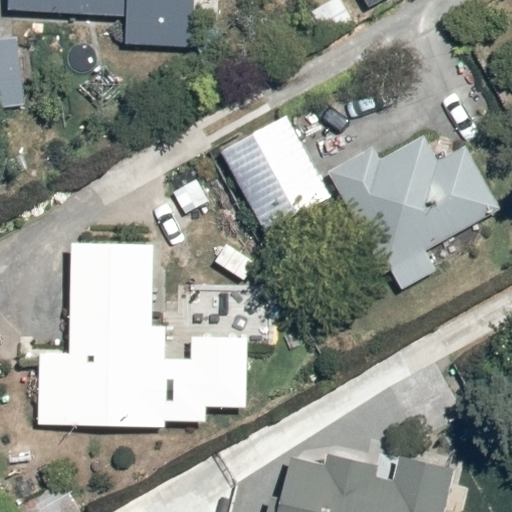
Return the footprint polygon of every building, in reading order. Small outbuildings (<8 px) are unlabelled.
[(191,48),(194,0),(8,0),(8,15),(126,23),(126,46),(191,48)] [(359,0),(364,9),(380,0),(359,0)] [(22,32),(0,32),(0,93),(22,93),(22,32)] [(290,118),(223,153),(265,233),(332,198),(290,118)] [(377,149),(329,175),(386,275),(501,213),(468,148),(440,162),(426,138),(383,163),(377,149)] [(73,247),(71,353),(41,353),(38,424),(160,428),(166,329),(153,327),(157,247),(73,247)] [(307,348),(271,365),(286,394),(321,377),(307,348)] [(446,511),(456,472),(399,458),(399,472),(330,456),(325,472),(293,465),(280,511),(446,511)]
